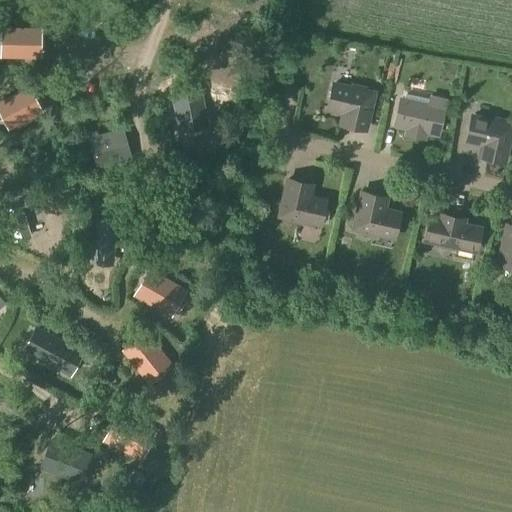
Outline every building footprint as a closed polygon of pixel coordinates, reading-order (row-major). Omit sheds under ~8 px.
[(32,28),(1,27),(0,56),(32,57),(32,28)] [(78,41),(57,57),(78,87),(100,72),(78,41)] [(196,60),(190,80),(224,91),(231,70),(196,60)] [(344,112),(341,123),(364,129),(372,94),(364,92),(365,90),(352,87),(352,89),(334,85),(328,109),(344,112)] [(210,119),(214,93),(170,86),(167,112),(210,119)] [(23,91),(0,102),(0,113),(8,129),(35,116),(23,91)] [(444,103),(441,103),(442,100),(432,98),(432,101),(430,100),(428,107),(401,101),(395,125),(437,134),(444,103)] [(503,161),(511,126),(473,117),(467,141),(490,146),(488,157),(503,161)] [(123,128),(89,137),(97,168),(131,159),(123,128)] [(300,220),(318,224),(323,201),(300,196),(303,184),(287,181),(279,216),(288,218),(287,220),(300,223),(300,220)] [(0,193),(0,198),(10,241),(31,236),(23,205),(36,202),(32,185),(0,193)] [(392,237),(395,225),(398,214),(382,210),(385,199),(362,194),(354,229),(362,230),(361,233),(374,236),(374,233),(392,237)] [(425,240),(435,242),(435,245),(456,250),(457,247),(474,251),(479,229),(456,224),(457,220),(441,216),(440,221),(430,218),(425,240)] [(93,257),(93,263),(111,265),(112,260),(116,226),(98,223),(93,257)] [(511,227),(507,227),(499,261),(507,263),(506,266),(511,266),(511,227)] [(148,271),(135,295),(164,312),(178,288),(148,271)] [(35,330),(24,349),(44,360),(43,361),(54,367),(55,365),(71,374),(81,355),(65,347),(65,348),(54,343),(55,341),(35,330)] [(145,334),(123,351),(144,378),(166,360),(145,334)] [(6,386),(0,396),(0,400),(35,422),(43,409),(6,386)] [(117,415),(104,440),(135,456),(148,431),(117,415)] [(26,465),(22,491),(66,498),(69,472),(26,465)]
